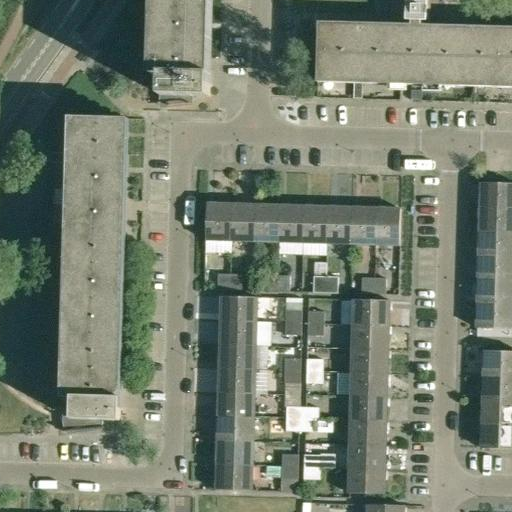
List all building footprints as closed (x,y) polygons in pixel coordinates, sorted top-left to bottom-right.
[(210,97),(212,0),(155,0),(153,74),(163,74),(162,94),(161,94),(161,96),(171,97),(171,106),(170,106),(170,107),(191,105),(190,104),(190,97),(210,97)] [(511,32),(422,30),(422,20),(427,20),(427,0),(406,0),(407,5),(394,4),(393,29),(319,27),(318,79),(511,84),(511,32)] [(422,90),(413,89),(412,89),(411,100),(422,101),(422,90)] [(120,409),(121,357),(127,120),(71,118),(64,398),(73,398),(72,417),(71,417),(71,420),(75,420),(75,430),(73,430),(73,431),(103,428),(103,427),(101,427),(102,420),(120,421),(120,409)] [(64,153),(51,153),(51,163),(63,163),(64,153)] [(511,207),(511,183),(481,182),(480,207),(511,207)] [(230,240),(231,202),(207,202),(206,240),(230,240)] [(230,240),(254,241),(255,203),(231,202),(230,240)] [(280,204),(255,203),(254,241),(278,242),(280,204)] [(278,242),(303,243),(304,205),(280,204),(278,242)] [(328,205),(304,205),(303,243),(327,243),(328,205)] [(327,243),(351,244),(352,206),(328,205),(327,243)] [(351,244),(375,245),(376,207),(352,206),(351,244)] [(399,246),(401,208),(376,207),(375,245),(399,246)] [(511,207),(480,207),(479,231),(511,232),(511,207)] [(511,232),(479,231),(478,255),(511,256),(511,232)] [(511,256),(478,255),(478,280),(511,280),(511,256)] [(217,291),(229,291),(229,275),(217,274),(217,291)] [(242,275),(229,275),(229,291),(254,292),(254,276),(242,275)] [(278,292),(278,276),(266,276),(265,292),(278,292)] [(290,276),(278,276),(278,292),(290,293),(290,276)] [(314,293),(326,294),(326,277),(314,276),(314,293)] [(339,277),(326,277),(326,294),(338,294),(339,277)] [(361,294),(373,295),(374,279),(361,278),(361,294)] [(386,279),(374,279),(373,295),(385,295),(386,279)] [(511,280),(478,280),(477,304),(511,304),(511,280)] [(257,322),(258,298),(221,297),(220,321),(257,322)] [(353,300),(353,325),(389,326),(390,301),(353,300)] [(511,329),(511,304),(477,304),(476,328),(511,329)] [(285,311),(284,323),(301,323),(301,311),(285,311)] [(309,311),(309,324),(324,324),(325,312),(309,311)] [(257,346),(257,322),(220,321),(219,345),(257,346)] [(301,323),(284,323),(284,335),(300,335),(301,323)] [(324,336),(324,324),(309,324),(308,336),(324,336)] [(389,350),(389,326),(353,325),(352,349),(389,350)] [(256,370),(257,346),(219,345),(218,369),(256,370)] [(352,349),(351,373),(388,374),(389,350),(352,349)] [(511,352),(484,352),(483,376),(511,377),(511,352)] [(307,371),(324,372),(324,359),(308,359),(307,371)] [(282,372),(299,372),(299,360),(282,360),(282,372)] [(218,393),(255,394),(256,370),(218,369),(218,393)] [(323,384),(324,372),(307,371),(307,384),(323,384)] [(282,372),(281,383),(298,384),(299,372),(282,372)] [(351,373),(351,397),(387,398),(388,374),(351,373)] [(511,401),(511,377),(483,376),(482,400),(511,401)] [(255,417),(255,394),(218,393),(217,416),(255,417)] [(351,397),(350,421),(387,422),(387,398),(351,397)] [(511,401),(482,400),(482,424),(511,425),(511,401)] [(287,419),(302,420),(303,408),(288,408),(287,419)] [(303,408),(302,420),(319,420),(319,408),(303,408)] [(254,441),(255,417),(217,416),(216,440),(254,441)] [(302,432),(302,420),(287,419),(287,431),(302,432)] [(302,432),(305,432),(318,432),(319,420),(302,420),(302,432)] [(387,422),(350,421),(350,445),(386,446),(387,422)] [(511,450),(511,425),(482,424),(481,449),(511,450)] [(216,466),(253,466),(254,441),(216,440),(216,466)] [(350,445),(349,469),(386,470),(386,446),(350,445)] [(281,455),(281,466),(296,467),(297,455),(281,455)] [(304,467),(321,467),(321,455),(305,455),(304,467)] [(252,491),(253,466),(216,466),(215,490),(252,491)] [(296,480),(296,467),(281,466),(280,480),(296,480)] [(321,480),(321,467),(304,467),(304,479),(321,480)] [(385,495),(386,470),(349,469),(348,494),(385,495)]
